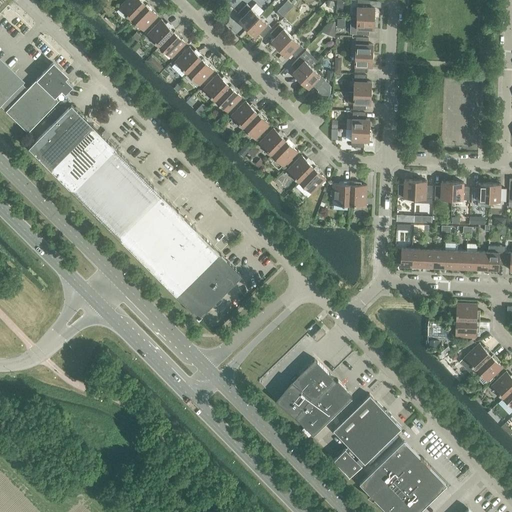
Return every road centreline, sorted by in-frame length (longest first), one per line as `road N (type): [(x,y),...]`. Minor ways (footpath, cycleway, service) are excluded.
road 1 (unclassified): [(305,284),(21,0)]
road 2 (residential): [(386,162),(343,162),(176,0)]
road 3 (unclassified): [(511,501),(341,321)]
road 4 (secondary): [(348,511),(219,378)]
road 5 (secondary): [(120,279),(0,159)]
road 6 (residential): [(505,167),(510,0)]
road 7 (residential): [(386,162),(393,0)]
road 8 (secondary): [(187,397),(301,511)]
road 9 (residential): [(219,378),(294,307),(305,284)]
road 10 (residential): [(305,284),(209,367)]
road 11 (secondary): [(209,367),(120,279)]
road 12 (secondary): [(101,309),(187,397)]
road 13 (secondary): [(0,209),(88,295)]
road 14 (residential): [(381,283),(386,162)]
